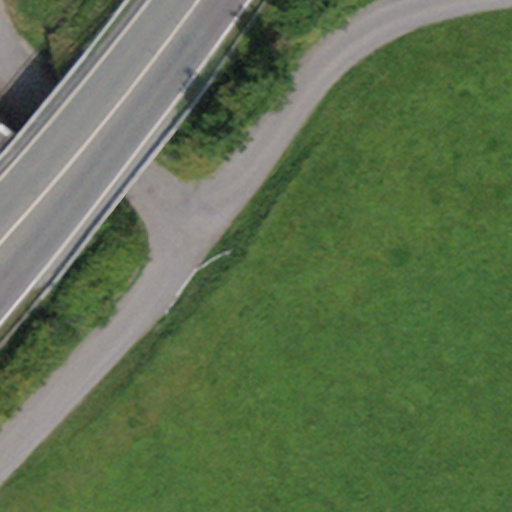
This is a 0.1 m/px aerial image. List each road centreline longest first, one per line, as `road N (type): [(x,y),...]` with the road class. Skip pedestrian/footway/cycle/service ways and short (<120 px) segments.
road 1 (residential): [(0,462),(147,304),(204,228),(36,97),(0,56)]
road 2 (primary): [(193,0),(0,243)]
